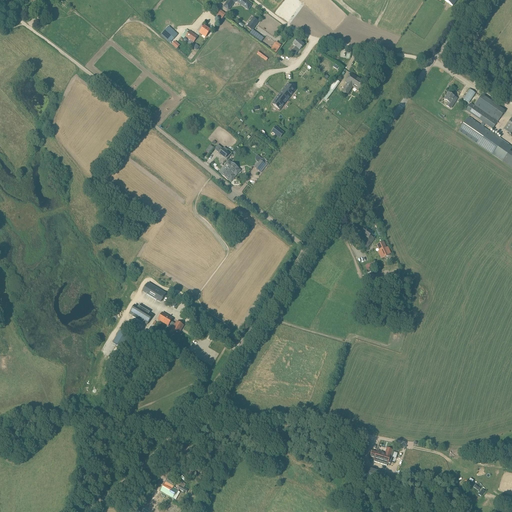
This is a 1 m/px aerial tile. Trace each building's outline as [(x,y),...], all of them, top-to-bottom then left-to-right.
[(246,0),(245,0),(227,0),(223,7),(228,11),(234,3),(237,2),(248,10),(252,4),(246,0)] [(218,16),(222,19),(226,14),(221,11),(218,16)] [(253,18),(247,27),(252,31),(258,22),(253,18)] [(168,26),(161,34),(170,43),(178,34),(168,26)] [(207,36),(211,31),(204,26),(199,33),(203,35),(204,34),(207,36)] [(189,32),(185,37),(193,43),(194,43),(198,37),(189,32)] [(252,32),(250,34),(262,42),(263,40),(252,32)] [(304,45),(298,39),(293,44),(296,47),(292,51),(295,54),(299,50),(300,50),(304,45)] [(258,52),(257,54),(266,61),(268,59),(258,52)] [(246,62),(240,69),(241,70),(249,76),(254,69),(246,62)] [(235,82),(232,85),(237,89),(246,78),(247,78),(249,76),(241,70),(233,81),(235,82)] [(347,95),(353,87),(361,92),(367,84),(351,73),(345,82),(347,83),(342,92),(347,95)] [(306,76),(301,83),(311,90),(317,83),(306,77),(306,76)] [(334,91),(333,91),(340,82),(336,79),(329,88),(330,89),(323,98),(326,101),(334,91)] [(301,83),(297,88),(307,96),(311,91),(301,83)] [(271,104),(279,110),(295,90),(287,84),(271,104)] [(470,90),(467,95),(464,100),(469,104),(472,99),(473,100),(474,99),(473,98),(476,93),(470,90)] [(448,93),(444,100),(448,102),(445,106),(451,109),(457,99),(448,93)] [(475,106),(471,104),(466,111),(492,129),(498,122),(505,111),(482,95),(475,106)] [(316,108),(320,111),(324,104),(323,104),(325,101),(322,99),(316,108)] [(511,146),(469,117),(459,132),(493,155),(502,162),(511,168),(511,152),(509,151),(511,147),(511,146)] [(276,126),(272,132),(280,138),(284,132),(276,126)] [(214,148),(210,145),(206,150),(210,154),(214,148)] [(222,148),(218,153),(225,158),(229,153),(227,151),(228,150),(224,147),(223,148),(222,148)] [(255,168),(261,173),(268,164),(260,158),(256,164),(257,165),(255,168)] [(224,166),(227,169),(236,176),(241,170),(229,160),(224,166)] [(236,176),(227,169),(222,175),(228,181),(229,180),(231,182),(236,176)] [(371,235),(373,233),(365,228),(362,233),(369,238),(371,235)] [(371,235),(369,238),(364,245),(368,248),(375,238),(371,235)] [(383,258),(389,255),(383,242),(377,244),(381,253),(379,254),(381,258),(383,257),(383,258)] [(146,294),(151,297),(157,301),(157,300),(161,302),(166,293),(148,283),(143,291),(147,293),(146,294)] [(139,306),(138,308),(134,306),(129,314),(133,316),(132,317),(143,324),(144,323),(147,325),(152,316),(149,314),(150,313),(139,306)] [(158,320),(168,326),(170,324),(174,327),(173,329),(172,329),(170,332),(174,334),(175,331),(179,334),(184,326),(178,321),(176,324),(171,321),(173,319),(163,313),(158,320)] [(120,331),(112,341),(117,345),(125,335),(120,331)] [(392,450),(387,448),(385,454),(377,451),(377,452),(372,451),(370,458),(375,459),(374,462),(386,466),(387,464),(388,464),(388,463),(390,464),(394,452),(392,451),(392,450)] [(359,477),(383,484),(386,473),(362,466),(359,477)] [(176,500),(180,492),(182,489),(178,487),(176,491),(169,488),(171,485),(166,482),(161,491),(173,498),(176,500)]
